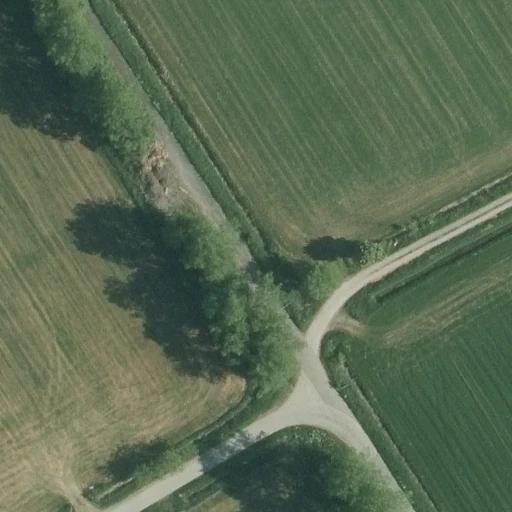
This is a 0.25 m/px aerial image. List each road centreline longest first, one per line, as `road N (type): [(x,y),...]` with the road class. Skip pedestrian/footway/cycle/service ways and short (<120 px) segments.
road 1 (unclassified): [(389,511),(311,392),(109,511)]
road 2 (track): [(311,392),(316,331),(345,289),(511,197)]
